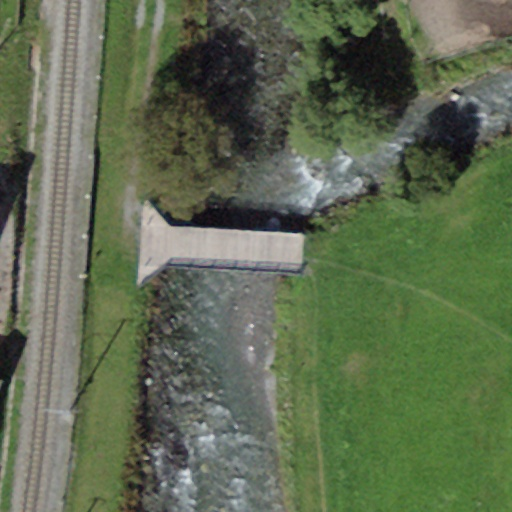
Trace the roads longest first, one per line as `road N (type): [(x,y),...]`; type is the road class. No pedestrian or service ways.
road 1 (track): [(331,511),(310,430),(308,255)]
road 2 (track): [(308,255),(511,189)]
road 3 (track): [(124,249),(308,255)]
